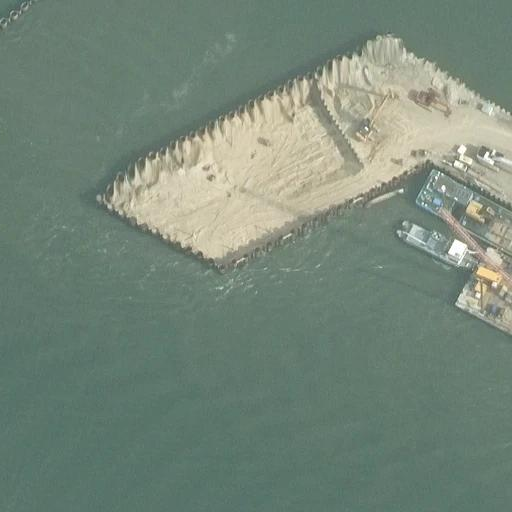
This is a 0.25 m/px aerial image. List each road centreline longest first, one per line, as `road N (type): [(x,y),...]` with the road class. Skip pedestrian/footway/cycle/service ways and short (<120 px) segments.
road 1 (motorway): [(0,173),(201,54),(314,0)]
road 2 (motorway): [(191,0),(0,110)]
